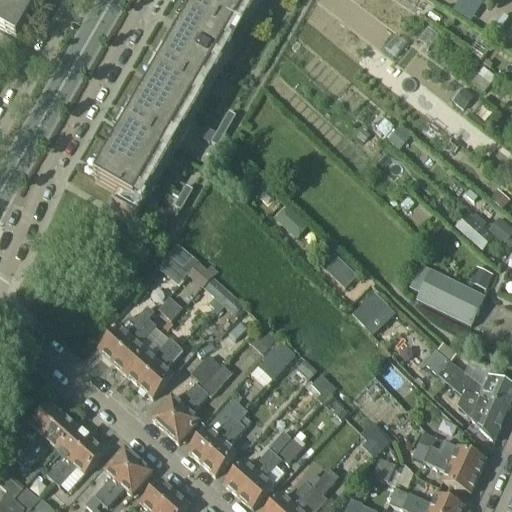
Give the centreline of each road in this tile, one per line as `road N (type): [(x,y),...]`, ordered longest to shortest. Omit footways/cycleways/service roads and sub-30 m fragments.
road 1 (residential): [(0,279),(45,174),(145,0)]
road 2 (residential): [(219,511),(0,313)]
road 3 (tertiary): [(0,187),(109,0)]
